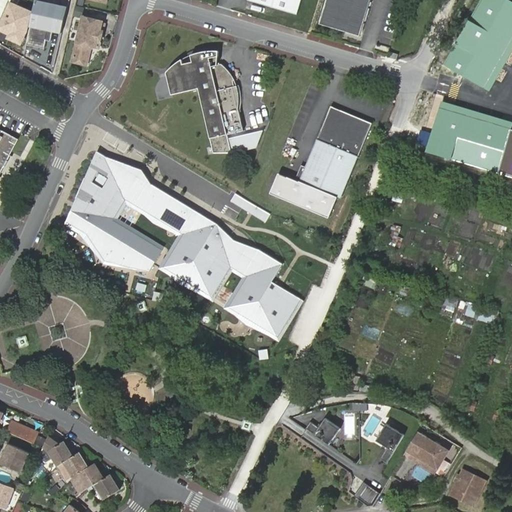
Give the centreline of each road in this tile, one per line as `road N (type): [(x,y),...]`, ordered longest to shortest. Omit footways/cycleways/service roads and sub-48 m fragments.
road 1 (track): [(231,511),(400,137),(446,0)]
road 2 (residential): [(147,0),(414,81)]
road 3 (unknown): [(511,462),(426,406),(387,397),(282,404)]
road 4 (residential): [(0,292),(89,105)]
road 5 (residential): [(0,391),(60,417),(159,481)]
